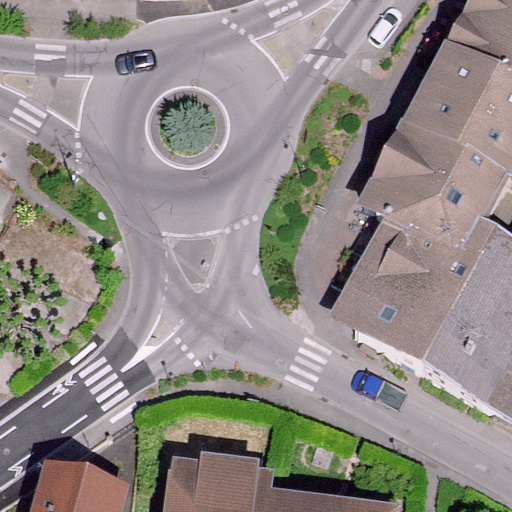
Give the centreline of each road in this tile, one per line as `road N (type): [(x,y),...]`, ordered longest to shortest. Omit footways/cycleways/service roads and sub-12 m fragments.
road 1 (tertiary): [(211,316),(511,473)]
road 2 (tertiary): [(264,139),(360,0)]
road 3 (tertiary): [(155,59),(0,56)]
road 4 (tertiary): [(211,316),(235,262),(249,174)]
road 5 (tertiary): [(120,373),(0,457)]
road 6 (tertiary): [(0,102),(127,172)]
road 7 (tertiary): [(264,139),(259,100),(236,68),(181,52)]
road 8 (tertiary): [(155,59),(123,88),(114,109),(116,152),(127,172)]
road 9 (tertiary): [(300,0),(181,52)]
road 10 (tertiary): [(149,256),(146,296),(120,373)]
road 11 (tertiary): [(140,186),(188,203),(222,196),(249,174)]
